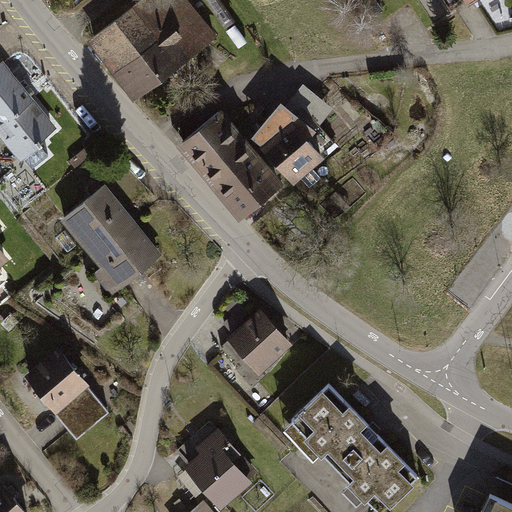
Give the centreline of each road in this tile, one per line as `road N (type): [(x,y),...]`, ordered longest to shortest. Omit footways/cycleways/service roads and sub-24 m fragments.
road 1 (residential): [(25,0),(256,248)]
road 2 (residential): [(103,511),(139,472),(170,357),(210,295),(256,248)]
road 3 (residential): [(256,248),(311,299),(435,381)]
road 4 (residential): [(435,381),(511,278)]
